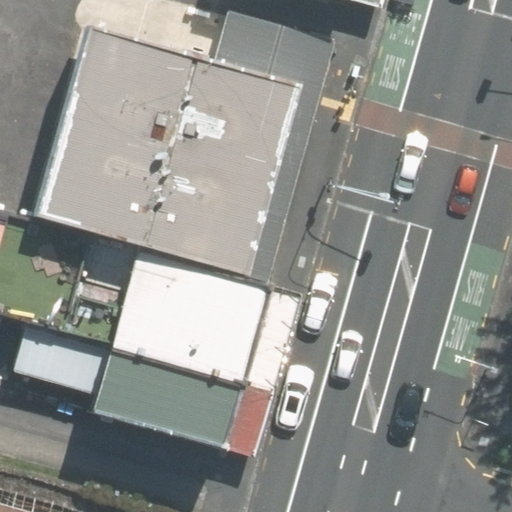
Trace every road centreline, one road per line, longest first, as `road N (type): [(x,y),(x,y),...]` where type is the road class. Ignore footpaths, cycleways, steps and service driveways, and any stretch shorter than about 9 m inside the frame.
road 1 (primary): [(484,0),(355,466)]
road 2 (residential): [(355,466),(501,511)]
